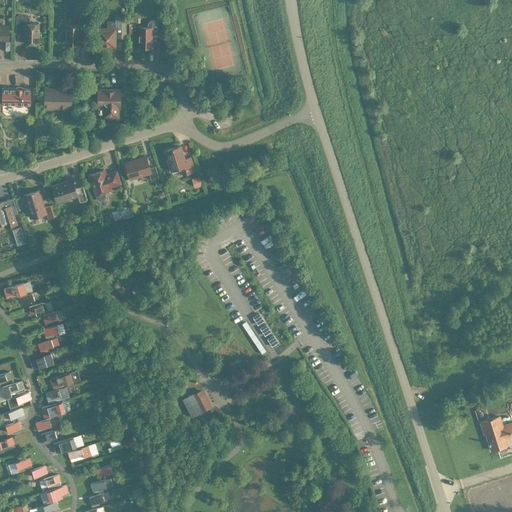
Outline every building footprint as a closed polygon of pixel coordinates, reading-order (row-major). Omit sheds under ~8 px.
[(24,42),(38,43),(38,23),(29,22),(29,15),(15,15),(15,30),(24,30),(24,42)] [(65,43),(79,43),(79,31),(86,31),(86,15),(79,15),(79,25),(65,24),(65,43)] [(121,36),(121,15),(115,15),(115,20),(107,20),(107,27),(97,27),(97,45),(115,46),(115,36),(121,36)] [(158,42),(158,19),(150,19),(147,22),(147,26),(138,26),(138,46),(141,46),(145,50),(148,46),(152,46),(152,42),(158,42)] [(0,40),(8,40),(8,23),(0,23),(0,40)] [(227,61),(226,52),(219,53),(219,55),(214,55),(215,62),(227,61)] [(29,104),(29,88),(21,87),(21,88),(17,88),(17,87),(2,87),(2,104),(14,104),(14,105),(16,106),(20,106),(22,105),(23,104),(29,104)] [(119,118),(120,107),(121,107),(121,88),(97,87),(96,106),(99,106),(99,111),(100,113),(104,113),(104,117),(119,118)] [(69,107),(69,88),(45,88),(45,107),(69,107)] [(190,156),(184,158),(180,145),(171,148),(171,149),(165,150),(171,169),(180,166),(183,174),(194,170),(190,156)] [(155,165),(149,167),(145,156),(124,162),(129,178),(148,172),(151,179),(158,177),(155,165)] [(89,174),(95,194),(96,198),(100,201),(105,199),(107,195),(106,190),(110,189),(109,186),(119,182),(116,171),(105,174),(103,169),(89,174)] [(87,199),(82,185),(75,187),(72,179),(51,185),(56,201),(77,194),(79,201),(87,199)] [(39,190),(23,194),(30,217),(45,212),(47,218),(53,216),(50,205),(44,206),(39,190)] [(0,201),(0,222),(3,222),(4,226),(17,223),(12,207),(6,209),(6,208),(4,207),(2,201),(0,201)] [(3,287),(6,297),(27,290),(24,280),(3,287)] [(21,303),(34,299),(32,292),(19,297),(21,303)] [(45,302),(28,307),(31,317),(48,311),(45,302)] [(57,311),(42,315),(45,325),(60,320),(57,311)] [(42,328),(45,335),(58,331),(56,324),(42,328)] [(58,337),(37,343),(40,353),(50,350),(49,347),(60,344),(58,337)] [(33,368),(53,362),(50,351),(30,358),(33,368)] [(99,362),(97,369),(104,371),(106,363),(99,362)] [(49,377),(52,387),(73,379),(70,370),(49,377)] [(0,386),(1,386),(0,382),(0,381),(12,378),(10,371),(0,374),(0,386)] [(24,390),(21,381),(2,386),(5,396),(24,390)] [(49,403),(56,401),(55,397),(61,395),(59,389),(45,393),(47,400),(48,399),(49,403)] [(193,394),(201,409),(209,405),(201,390),(193,394)] [(17,403),(30,399),(28,392),(25,393),(15,396),(17,403)] [(41,405),(44,417),(66,410),(63,398),(56,401),(49,403),(41,405)] [(362,409),(365,414),(373,410),(371,405),(362,409)] [(23,414),(21,407),(2,413),(4,419),(23,414)] [(35,422),(37,430),(52,425),(53,427),(58,425),(56,416),(35,422)] [(504,437),(511,434),(511,422),(502,425),(499,416),(480,422),(483,430),(484,429),(491,449),(506,444),(504,437)] [(7,432),(21,428),(19,421),(5,425),(7,432)] [(43,441),(44,441),(44,444),(54,441),(53,438),(58,436),(56,429),(40,434),(43,441)] [(0,445),(1,447),(14,443),(12,436),(0,439),(0,445)] [(55,450),(68,445),(66,439),(52,443),(55,450)] [(70,458),(83,454),(81,447),(68,451),(70,458)] [(31,467),(28,457),(15,461),(18,468),(19,468),(20,470),(31,467)] [(5,467),(11,464),(9,458),(2,461),(5,467)] [(99,478),(114,474),(111,464),(96,468),(99,478)] [(34,476),(47,472),(45,465),(32,469),(34,476)] [(47,485),(60,481),(58,473),(48,477),(44,478),(47,485)] [(92,490),(94,490),(95,494),(103,491),(102,487),(113,484),(111,477),(90,483),(92,490)] [(44,503),(70,495),(67,485),(41,493),(44,503)] [(110,498),(108,491),(88,497),(90,504),(91,504),(92,506),(101,504),(100,501),(110,498)] [(56,501),(43,505),(45,511),(46,511),(53,511),(52,510),(58,508),(56,501)] [(88,502),(81,505),(83,510),(90,508),(88,502)] [(12,507),(13,511),(18,511),(27,509),(25,503),(12,507)]
